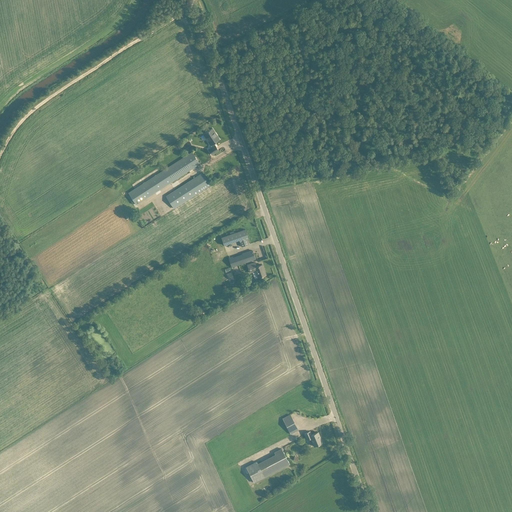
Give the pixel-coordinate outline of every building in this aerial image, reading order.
[(210,145),(211,147),(208,149),(212,155),(219,150),(215,145),(214,146),(213,144),(219,140),(215,133),(212,128),(203,134),(210,145)] [(129,193),(136,204),(199,164),(192,152),(129,193)] [(199,175),(166,196),(174,208),(207,187),(212,184),(204,172),(199,175)] [(224,245),(232,243),(229,235),(221,237),(224,245)] [(229,258),(232,267),(235,266),(235,264),(238,263),(238,265),(255,259),(252,250),(242,254),(233,258),(232,257),(229,258)] [(250,272),(256,270),(258,278),(266,275),(262,264),(256,266),(255,262),(247,265),(250,272)] [(290,415),(282,419),(290,434),(298,430),(290,415)] [(304,433),(307,440),(311,438),(314,446),(322,443),(318,432),(311,435),(310,431),(304,433)] [(285,455),(282,449),(274,452),(275,454),(277,458),(281,456),(281,457),(285,455)] [(265,477),(257,462),(246,467),(254,482),(265,477)]
